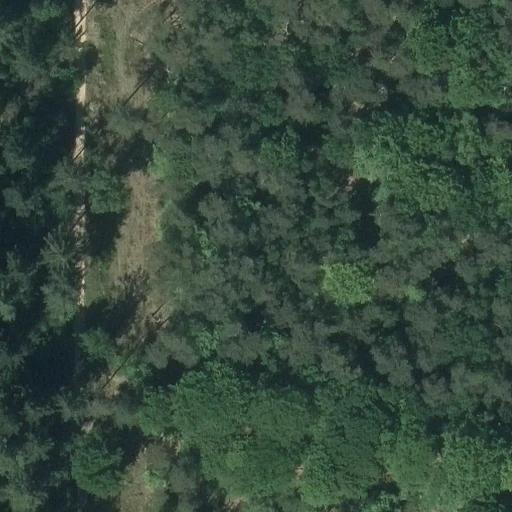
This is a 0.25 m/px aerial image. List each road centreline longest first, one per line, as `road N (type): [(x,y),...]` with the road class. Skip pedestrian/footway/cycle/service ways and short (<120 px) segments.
road 1 (track): [(81,370),(80,0)]
road 2 (track): [(81,370),(80,511)]
